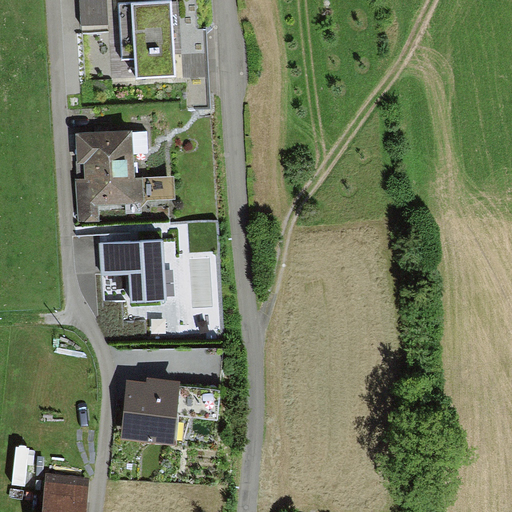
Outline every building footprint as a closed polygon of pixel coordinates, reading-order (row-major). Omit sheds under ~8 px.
[(76,0),(80,32),(106,30),(103,0),(76,0)] [(131,62),(132,78),(173,76),(167,0),(138,0),(115,1),(119,63),(131,62)] [(95,217),(94,202),(170,197),(168,160),(133,163),(130,122),(68,126),(75,218),(95,217)] [(157,231),(95,236),(98,269),(126,267),(129,300),(162,297),(157,231)] [(130,390),(123,436),(168,442),(174,396),(130,390)] [(180,415),(220,416),(220,396),(181,395),(180,415)] [(80,511),(82,474),(46,472),(43,511),(80,511)]
